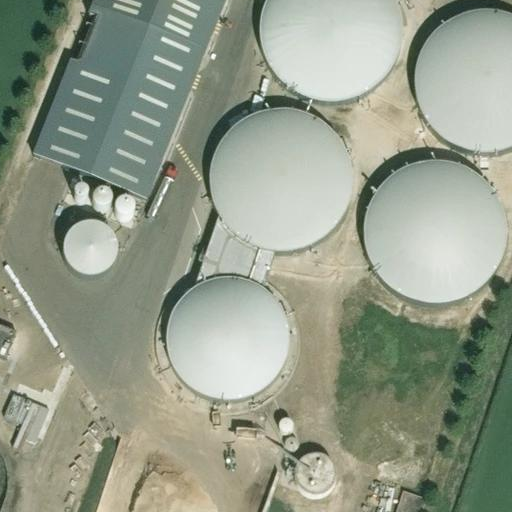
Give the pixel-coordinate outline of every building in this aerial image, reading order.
[(71,64),(33,159),(146,203),(205,53),(226,0),(95,0),(88,19),(97,22),(79,68),(71,64)] [(259,19),(257,34),(259,48),(263,63),(271,76),(280,87),(292,95),(306,102),(320,105),(335,105),(350,102),(363,96),(375,88),(385,77),(393,64),(398,50),(399,35),(398,20),(394,6),(390,0),(266,0),(264,5),(259,19)] [(415,72),(413,87),(414,102),(419,116),(426,129),(436,140),(448,149),(461,155),(476,158),(491,158),(505,155),(511,152),(511,22),(507,20),(492,17),(477,17),(463,20),(449,26),(437,35),(427,45),(419,58),(415,72)] [(211,405),(225,407),(239,406),(253,401),(265,393),(275,383),(282,371),(287,357),(288,343),(285,329),(280,315),(272,304),(261,294),(274,256),(288,256),(302,253),(316,246),(327,238),(337,227),(344,214),(349,201),(350,186),(349,171),(344,156),(336,143),(326,132),(314,123),(299,117),(284,115),(269,115),(254,119),(241,126),(229,135),(219,147),(213,161),(209,176),(209,191),(212,206),(218,220),(193,293),(182,302),(173,313),(167,326),(165,340),(165,355),(169,369),(176,381),(185,392),(197,400),(211,405)] [(364,223),(363,238),(364,253),(369,267),(377,280),(387,291),(399,300),(412,306),(427,309),(442,309),(457,306),(470,300),(482,291),(492,280),(500,267),(505,253),(506,238),(505,223),(500,209),(492,196),(482,185),(470,176),(457,170),(442,167),(427,167),(412,170),(399,176),(387,185),(377,196),(369,209),(364,223)] [(43,175),(35,194),(52,201),(60,182),(43,175)] [(63,323),(93,285),(82,276),(52,314),(63,323)] [(0,328),(0,359),(6,362),(17,335),(0,328)]
